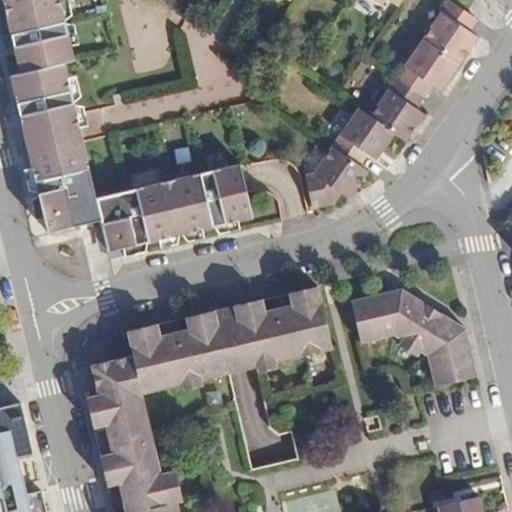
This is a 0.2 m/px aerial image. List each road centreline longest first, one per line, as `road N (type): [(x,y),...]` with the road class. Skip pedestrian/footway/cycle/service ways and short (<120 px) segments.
road 1 (residential): [(443,155),(354,235),(39,317)]
road 2 (residential): [(85,511),(39,317)]
road 3 (residential): [(511,379),(468,212)]
road 4 (residential): [(39,317),(0,176)]
